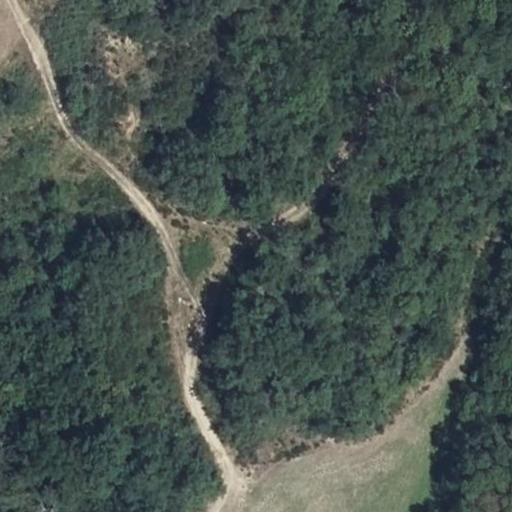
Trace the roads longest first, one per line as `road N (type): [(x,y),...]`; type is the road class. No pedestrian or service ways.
road 1 (track): [(420,0),(398,67),(323,185),(264,227),(225,230),(172,212),(111,172),(71,127),(13,0)]
road 2 (track): [(137,189),(164,243),(167,312),(192,404),(225,468),(223,493),(208,511)]
